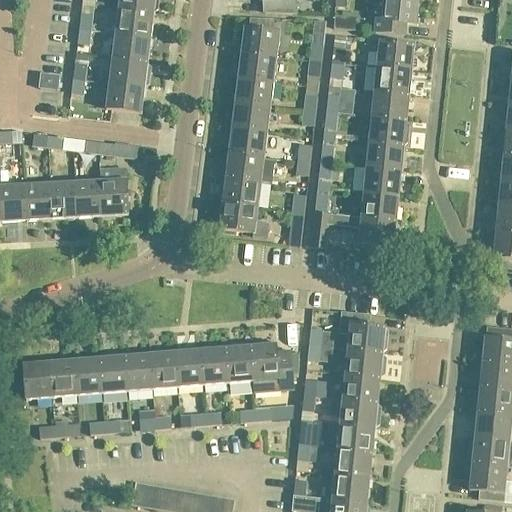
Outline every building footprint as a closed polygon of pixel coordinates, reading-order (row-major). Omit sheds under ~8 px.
[(156,0),(120,0),(119,10),(127,11),(155,15),(155,13),(158,12),(159,5),(157,2),(156,0)] [(297,0),(260,0),(261,2),(262,2),(265,2),(266,14),(298,16),(297,0)] [(385,0),(383,21),(378,21),(377,34),(406,36),(407,25),(418,26),(420,3),(394,0),(385,0)] [(82,15),(80,30),(91,32),(93,17),(94,7),(90,6),(83,5),(82,15)] [(127,11),(119,10),(116,35),(152,39),(155,15),(127,11)] [(360,20),(335,17),(334,30),(359,33),(360,20)] [(91,32),(80,30),(78,45),(89,47),(91,32)] [(244,30),(241,55),(277,60),(281,34),(280,34),(245,30),(244,30)] [(152,39),(116,35),(113,60),(149,64),(152,39)] [(347,39),(335,38),(332,65),(344,66),(347,39)] [(377,69),(412,73),(416,69),(417,61),(414,58),(415,47),(369,42),(367,53),(378,54),(377,69)] [(313,47),(311,62),(322,63),(324,48),(313,47)] [(277,60),(241,55),(238,80),(274,85),(277,60)] [(76,56),(75,65),(73,81),(85,82),(87,66),(88,57),(76,56)] [(149,64),(113,60),(110,85),(146,90),(146,88),(149,87),(150,80),(147,78),(149,64)] [(322,63),(311,62),(308,89),(319,90),(322,63)] [(344,66),(332,65),(329,90),(341,91),(344,66)] [(377,69),(374,95),(410,98),(412,73),(377,69)] [(59,77),(42,75),(40,89),(57,92),(59,77)] [(238,80),(235,105),(271,110),(274,85),(238,80)] [(85,82),(73,81),(71,95),(83,97),(85,82)] [(146,90),(110,85),(107,111),(142,115),(143,115),(146,90)] [(318,98),(319,90),(308,89),(305,112),(316,113),(318,98)] [(341,91),(329,90),(327,115),(338,116),(340,101),(341,91)] [(410,98),(374,95),(372,119),(407,123),(410,98)] [(271,110),(235,105),(232,130),(268,134),(271,110)] [(316,113),(305,112),(303,127),(315,128),(316,113)] [(338,116),(327,115),(325,129),(337,131),(338,116)] [(407,123),(372,119),(369,145),(405,149),(405,146),(408,143),(409,135),(406,131),(407,123)] [(268,134),(232,130),(229,155),(265,159),(268,134)] [(0,133),(0,145),(13,145),(13,133),(0,133)] [(49,150),(51,138),(35,136),(34,147),(49,150)] [(51,138),(49,150),(64,152),(65,140),(51,138)] [(99,156),(101,144),(87,142),(85,154),(99,156)] [(101,144),(99,156),(114,158),(116,146),(115,146),(101,144)] [(115,144),(115,146),(116,146),(114,158),(137,161),(139,148),(115,144)] [(369,145),(366,170),(402,174),(405,149),(369,145)] [(301,147),(299,161),(310,163),(312,148),(301,147)] [(322,150),(321,165),(332,166),(334,151),(322,150)] [(224,159),(223,165),(227,170),(226,180),(262,184),(271,186),(275,162),(265,161),(265,159),(229,155),(229,156),(224,159)] [(511,158),(504,158),(502,183),(511,184),(511,158)] [(310,163),(299,161),(297,177),(309,178),(310,163)] [(332,166),(321,165),(319,180),(331,181),(332,166)] [(128,181),(127,181),(127,169),(99,171),(100,182),(101,182),(103,217),(130,216),(128,181)] [(366,170),(364,195),(365,195),(400,199),(402,174),(366,170)] [(225,180),(222,205),(258,210),(262,184),(225,180)] [(100,182),(76,184),(78,219),(103,217),(101,182),(100,182)] [(511,184),(502,183),(499,209),(511,209),(511,184)] [(76,184),(51,185),(53,220),(78,219),(76,184)] [(53,220),(51,185),(26,186),(28,221),(53,220)] [(28,221),(26,186),(1,188),(3,223),(28,221)] [(361,219),(361,220),(397,224),(400,199),(365,195),(364,195),(361,219)] [(293,211),(305,213),(307,199),(295,197),(293,211)] [(316,200),(315,215),(327,216),(327,215),(328,201),(316,200)] [(219,208),(218,215),(221,219),(219,231),(253,236),(252,239),(266,241),(268,227),(256,225),(258,210),(222,205),(222,206),(219,208)] [(511,209),(499,209),(497,233),(511,234),(511,209)] [(305,213),(293,211),(291,227),(303,228),(305,213)] [(327,216),(315,215),(311,249),(326,251),(329,227),(360,230),(359,245),(378,247),(377,253),(390,254),(390,249),(394,249),(395,247),(398,244),(399,237),(396,233),(397,224),(361,220),(361,219),(327,215),(327,216)] [(303,228),(291,227),(288,248),(300,249),(303,228)] [(511,234),(497,233),(494,260),(511,261),(511,234)] [(260,261),(272,261),(272,244),(261,244),(260,261)] [(387,329),(371,328),(372,317),(342,314),(339,335),(350,336),(348,351),(384,355),(384,354),(388,351),(388,344),(385,341),(387,329)] [(487,340),(485,339),(483,365),(511,368),(511,331),(488,329),(487,340)] [(311,332),(310,347),(321,348),(322,333),(311,332)] [(259,348),(251,348),(254,383),(253,383),(254,396),(283,392),(294,391),(291,353),(277,354),(277,346),(271,342),(263,343),(259,348)] [(234,350),(225,350),(228,385),(253,383),(254,383),(251,348),(246,344),(238,345),(234,350)] [(321,348),(310,347),(308,362),(319,363),(321,348)] [(225,350),(200,352),(203,387),(228,385),(225,350)] [(348,351),(346,376),(381,380),(381,379),(386,377),(386,369),(383,366),(384,355),(348,351)] [(200,352),(175,354),(177,389),(203,387),(200,352)] [(177,389),(175,354),(149,356),(152,391),(177,389)] [(149,356),(125,358),(128,393),(152,391),(149,356)] [(125,358),(100,360),(102,395),(128,393),(125,358)] [(100,360),(75,362),(77,391),(77,397),(102,395),(100,360)] [(75,362),(49,364),(52,399),(77,397),(77,391),(75,362)] [(52,399),(49,364),(23,366),(26,401),(52,399)] [(511,368),(483,365),(483,366),(478,369),(477,379),(481,383),(480,391),(511,393),(511,368)] [(346,376),(343,401),(378,405),(381,380),(346,376)] [(306,382),(304,397),(316,398),(317,384),(306,382)] [(511,418),(511,393),(480,391),(480,392),(475,395),(474,404),(478,408),(478,415),(511,418)] [(316,398),(304,397),(303,412),(314,414),(316,398)] [(378,405),(343,401),(341,425),(347,426),(376,430),(380,427),(381,420),(377,416),(378,405)] [(256,412),(257,424),(272,422),(271,410),(256,412)] [(154,420),(155,420),(155,412),(139,413),(139,421),(140,433),(155,432),(154,420)] [(257,424),(256,412),(240,413),(241,425),(257,424)] [(221,415),(205,416),(206,428),(222,427),(221,415)] [(511,418),(478,415),(475,441),(510,444),(511,426),(511,418)] [(206,428),(205,416),(190,417),(191,429),(206,428)] [(155,420),(154,420),(155,432),(171,431),(170,419),(155,420)] [(131,422),(120,423),(104,424),(105,436),(121,434),(131,434),(131,422)] [(105,436),(104,424),(89,425),(90,437),(105,436)] [(347,426),(341,425),(338,452),(373,456),(376,430),(347,426)] [(54,428),(55,440),(71,438),(70,427),(54,428)] [(55,440),(54,428),(39,429),(40,441),(55,440)] [(299,447),(311,449),(312,433),(301,432),(299,447)] [(475,441),(475,442),(471,444),(470,452),(474,455),(472,466),(508,469),(511,469),(511,444),(510,444),(475,441)] [(311,449),(299,447),(297,462),(309,463),(311,449)] [(338,452),(335,476),(371,480),(373,456),(338,452)] [(508,469),(472,466),(470,492),(480,493),(479,501),(504,504),(505,495),(508,469)] [(335,476),(332,501),(341,502),(368,505),(371,480),(335,476)] [(293,497),(305,498),(307,483),(295,482),(293,497)] [(143,509),(147,487),(136,485),(132,507),(143,509)] [(147,487),(143,509),(154,511),(158,488),(147,487)] [(158,488),(154,511),(161,511),(165,511),(169,490),(158,488)] [(169,490),(165,511),(176,511),(180,492),(169,490)] [(187,511),(191,494),(180,492),(176,511),(187,511)] [(191,494),(187,511),(199,511),(202,496),(191,494)] [(202,496),(199,511),(210,511),(213,498),(202,496)] [(305,498),(293,497),(291,511),(295,511),(367,511),(368,505),(341,502),(332,501),(305,498)] [(221,511),(224,500),(213,498),(210,511),(221,511)] [(233,511),(235,502),(224,500),(221,511),(233,511)]
